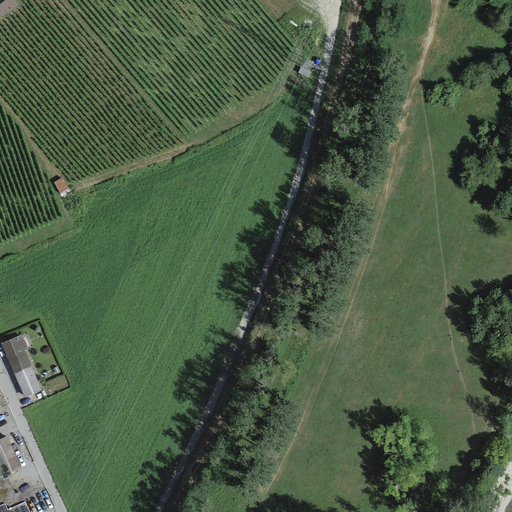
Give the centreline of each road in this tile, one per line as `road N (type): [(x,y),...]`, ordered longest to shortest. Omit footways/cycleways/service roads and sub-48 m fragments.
road 1 (track): [(174,511),(269,314),(321,155),(356,0)]
road 2 (track): [(160,511),(253,309),(308,153),(337,0)]
road 3 (unclassified): [(62,511),(0,372)]
